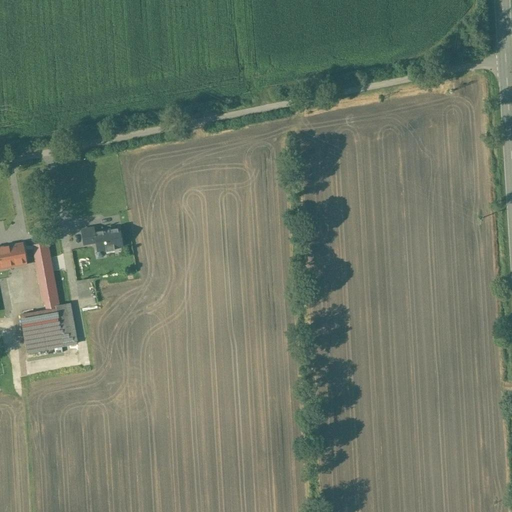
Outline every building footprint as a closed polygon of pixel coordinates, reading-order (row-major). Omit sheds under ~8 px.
[(97,252),(121,248),(118,227),(94,231),(93,227),(79,229),(82,246),(96,244),(97,252)] [(55,306),(58,306),(45,236),(31,239),(43,302),(45,301),(46,308),(55,306)] [(0,269),(25,265),(21,244),(0,247),(0,269)] [(55,309),(62,346),(77,343),(69,304),(58,306),(55,306),(55,309)] [(55,309),(20,315),(26,353),(62,346),(55,309)]
